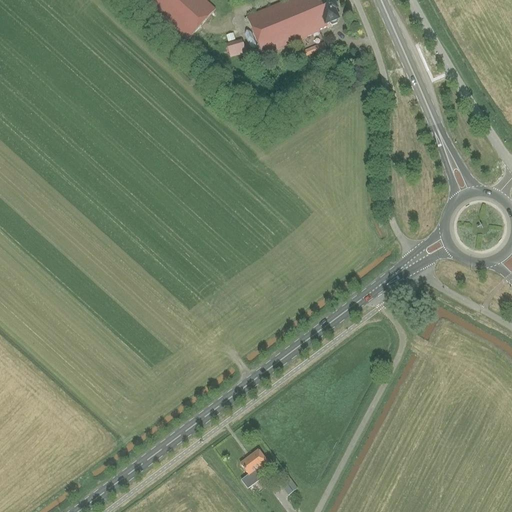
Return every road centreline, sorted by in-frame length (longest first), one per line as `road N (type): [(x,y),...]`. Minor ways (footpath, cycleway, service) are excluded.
road 1 (primary): [(79,511),(371,292)]
road 2 (unclassified): [(413,256),(386,202),(386,90),(355,0)]
road 3 (unclassified): [(316,511),(401,349),(398,327),(371,292)]
road 4 (unclassified): [(511,167),(410,0)]
road 5 (primary): [(441,138),(380,0)]
